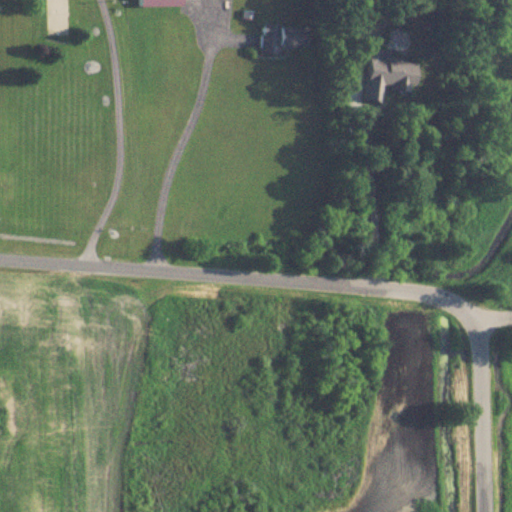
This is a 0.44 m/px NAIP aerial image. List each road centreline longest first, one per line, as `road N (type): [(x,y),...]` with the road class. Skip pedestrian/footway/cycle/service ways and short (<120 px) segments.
road 1 (residential): [(0,260),(379,288),(446,298),(477,312)]
road 2 (residential): [(482,511),(477,312)]
